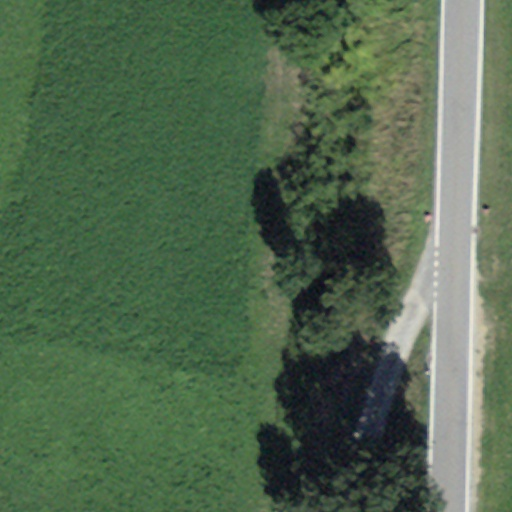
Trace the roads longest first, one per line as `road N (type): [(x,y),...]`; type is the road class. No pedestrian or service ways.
road 1 (tertiary): [(453,0),(438,511)]
road 2 (track): [(446,225),(333,511)]
